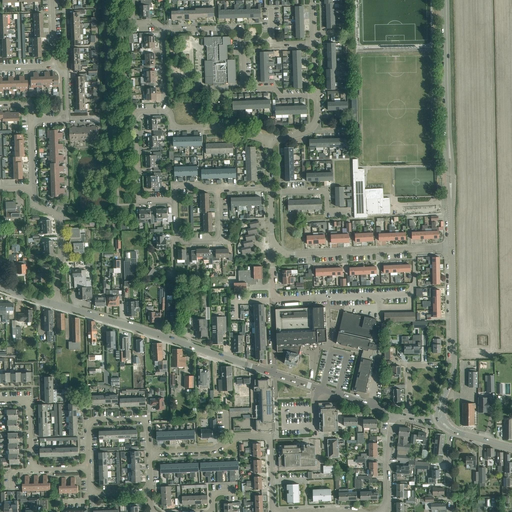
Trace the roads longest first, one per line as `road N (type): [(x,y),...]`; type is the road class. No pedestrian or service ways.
road 1 (tertiary): [(451,247),(446,0)]
road 2 (tertiary): [(274,373),(55,304)]
road 3 (residential): [(316,95),(246,87),(236,28),(163,29)]
road 4 (tertiary): [(440,419),(453,371),(451,247)]
road 5 (residential): [(175,199),(138,197),(135,115),(165,111)]
road 6 (residential): [(278,249),(414,249)]
road 7 (unclassified): [(278,249),(274,373)]
road 8 (residential): [(149,453),(267,437)]
